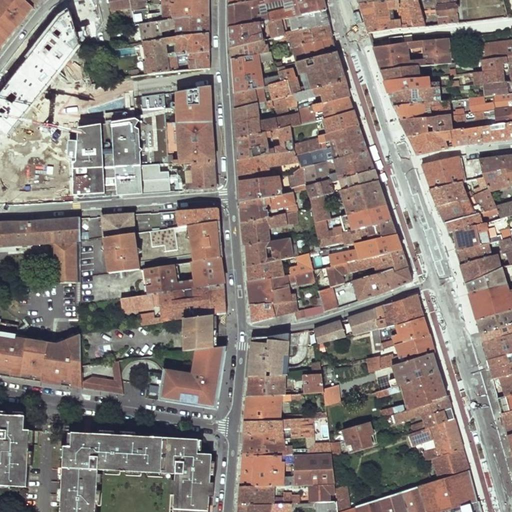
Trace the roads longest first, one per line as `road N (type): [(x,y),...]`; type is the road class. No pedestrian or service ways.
road 1 (secondary): [(508,511),(438,281)]
road 2 (residential): [(0,391),(234,428)]
road 3 (residential): [(0,209),(228,196)]
road 4 (residential): [(243,330),(315,323),(438,281)]
road 5 (tertiary): [(222,0),(228,196)]
road 6 (secondary): [(398,165),(340,0)]
road 7 (tertiary): [(228,196),(243,330)]
road 8 (secondary): [(438,281),(398,165)]
